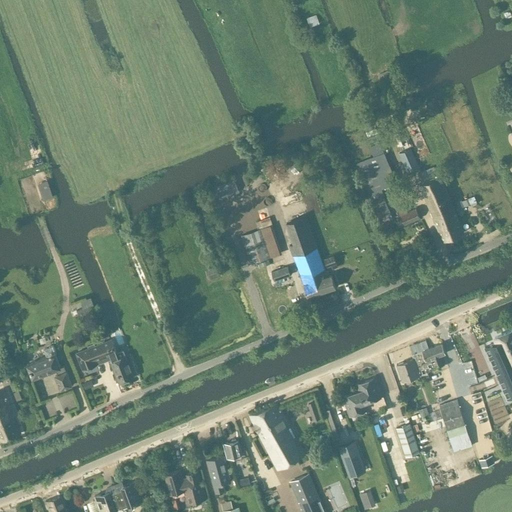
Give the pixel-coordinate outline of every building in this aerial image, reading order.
[(319,23),(316,14),(307,17),(310,26),(319,23)] [(379,132),(366,137),(368,142),(380,137),(379,132)] [(373,156),(355,163),(379,223),(390,219),(383,201),(385,200),(383,195),(384,194),(382,188),(397,182),(381,142),(369,146),(373,156)] [(411,148),(399,152),(407,172),(419,168),(411,148)] [(438,228),(458,220),(440,175),(437,176),(434,167),(419,173),(423,182),(420,183),(438,228)] [(233,179),(216,187),(221,200),(239,192),(233,179)] [(47,180),(37,183),(42,200),(52,197),(47,180)] [(466,199),(462,201),(464,207),(469,205),(470,204),(470,205),(477,202),(474,196),(466,199)] [(313,272),(325,269),(301,199),(281,206),(286,222),(294,244),(290,245),(307,297),(320,292),(318,287),(316,288),(313,281),(316,280),(313,272)] [(404,203),(396,206),(397,207),(400,217),(401,219),(404,225),(416,220),(420,218),(416,207),(412,209),(407,211),(404,203)] [(458,220),(438,228),(443,240),(463,232),(458,220)] [(242,234),(247,252),(251,263),(271,257),(261,228),(242,234)] [(338,267),(334,255),(324,259),(327,266),(336,263),(338,267)] [(265,270),(276,266),(274,260),(262,264),(265,270)] [(271,271),(274,280),(283,277),(285,282),(293,279),(288,265),(271,271)] [(205,272),(208,280),(220,276),(217,267),(205,272)] [(326,274),(325,269),(313,272),(316,280),(313,281),(316,288),(318,287),(320,292),(336,287),(332,275),(329,275),(329,273),(326,274)] [(76,310),(79,319),(91,315),(88,306),(76,310)] [(511,365),(511,364),(511,328),(492,337),(497,347),(495,348),(499,359),(491,362),(497,376),(511,369),(511,365)] [(111,339),(93,346),(98,359),(110,354),(112,360),(110,361),(119,383),(133,377),(123,350),(116,353),(116,352),(111,339)] [(426,369),(427,372),(430,371),(428,365),(432,363),(434,368),(444,364),(441,355),(445,353),(442,344),(413,354),(414,358),(415,358),(419,370),(421,369),(422,370),(426,369)] [(28,363),(33,377),(55,370),(57,375),(56,375),(61,390),(73,385),(68,371),(67,371),(65,365),(62,366),(57,353),(58,353),(55,345),(45,348),(47,356),(28,363)] [(93,346),(76,353),(83,369),(96,364),(94,361),(98,359),(93,346)] [(415,358),(414,358),(413,358),(397,364),(403,380),(420,375),(420,374),(427,372),(426,369),(422,370),(421,369),(419,370),(415,358)] [(94,387),(89,373),(80,377),(85,391),(94,387)] [(374,377),(358,383),(360,389),(364,402),(371,400),(373,401),(377,400),(378,398),(380,397),(374,377)] [(360,389),(343,395),(350,415),(351,415),(354,416),(357,414),(359,412),(366,409),(364,402),(360,389)] [(0,440),(21,433),(5,390),(0,391),(0,440)] [(454,451),(472,445),(457,399),(439,405),(454,451)] [(316,400),(308,403),(310,409),(318,406),(317,401),(316,400)] [(279,468),(305,453),(277,404),(250,416),(279,468)] [(419,410),(421,417),(429,414),(426,407),(419,410)] [(330,409),(324,411),(334,439),(339,437),(330,409)] [(395,429),(406,457),(421,452),(410,423),(395,429)] [(385,431),(378,433),(380,440),(387,438),(385,431)] [(227,457),(242,454),(238,440),(223,443),(227,457)] [(344,444),(339,446),(350,476),(365,470),(354,441),(344,444)] [(478,451),(482,460),(496,454),(492,445),(478,451)] [(207,461),(213,486),(215,492),(225,490),(223,483),(230,481),(224,456),(207,461)] [(187,503),(206,499),(203,484),(202,485),(198,471),(187,474),(188,478),(183,479),(180,470),(166,474),(171,494),(184,491),(187,503)] [(324,511),(309,474),(291,481),(303,511),(324,511)] [(114,485),(123,511),(126,511),(132,510),(133,509),(135,506),(135,503),(142,500),(135,478),(114,485)] [(248,478),(237,480),(239,487),(249,484),(248,478)] [(123,511),(114,485),(107,487),(108,490),(105,491),(106,492),(101,494),(97,494),(95,495),(100,511),(109,511),(110,511),(123,511)] [(370,490),(359,494),(362,502),(372,498),(370,490)] [(50,511),(67,511),(61,495),(46,501),(50,511)]
